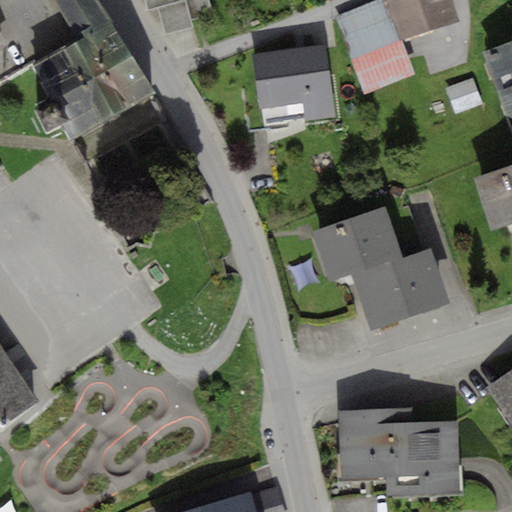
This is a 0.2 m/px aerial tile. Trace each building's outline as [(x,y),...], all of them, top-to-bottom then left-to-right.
[(50,0),(73,37),(27,64),(72,141),(149,96),(92,0),(50,0)] [(212,0),(149,0),(160,35),(218,18),(212,0)] [(451,0),(387,0),(403,46),(460,26),(451,0)] [(382,3),(335,22),(366,100),(414,81),(382,3)] [(511,45),(486,55),(511,124),(511,45)] [(324,50),(253,60),(260,113),(306,106),(308,125),(334,121),(324,50)] [(474,82),(447,91),(456,118),(483,109),(474,82)] [(511,169),(475,181),(491,232),(511,225),(511,169)] [(388,212),(314,237),(331,286),(353,278),(373,335),(454,307),(435,251),(405,261),(388,212)] [(0,341),(0,434),(45,402),(0,341)] [(511,378),(490,393),(511,425),(511,378)] [(394,413),(339,415),(341,486),(390,484),(390,500),(464,497),(461,427),(395,430),(394,413)] [(281,511),(275,492),(207,511),(281,511)]
